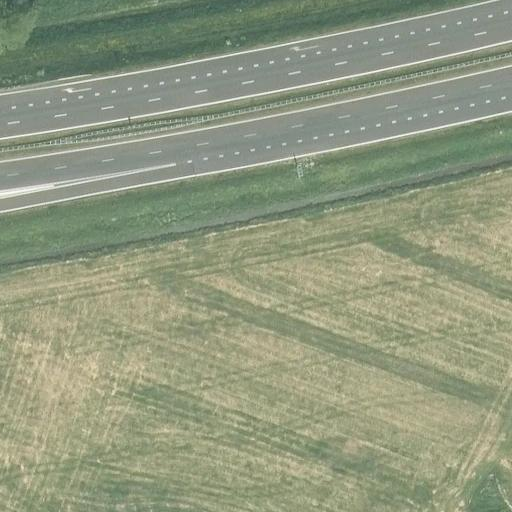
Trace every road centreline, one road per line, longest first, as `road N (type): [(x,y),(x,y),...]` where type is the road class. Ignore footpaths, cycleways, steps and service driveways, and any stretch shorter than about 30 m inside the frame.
road 1 (motorway): [(511,26),(0,126)]
road 2 (motorway): [(172,151),(511,81)]
road 3 (motorway): [(0,202),(172,151)]
road 4 (motorway): [(0,178),(172,151)]
